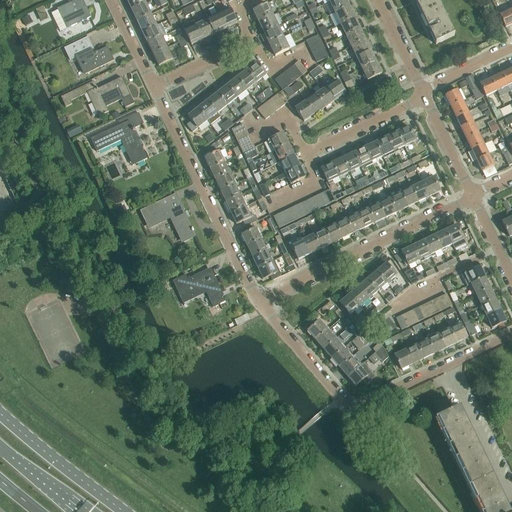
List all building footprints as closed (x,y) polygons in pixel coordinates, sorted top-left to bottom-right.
[(67,0),(69,5),(58,10),(67,30),(91,18),(82,0),(67,0)] [(143,0),(126,0),(132,11),(146,5),(143,0)] [(345,0),(336,0),(330,3),(335,15),(349,8),(345,0)] [(436,0),(413,0),(422,17),(441,8),(436,0)] [(146,5),(132,11),(137,23),(151,16),(146,5)] [(253,12),(259,24),(273,17),(267,5),(253,12)] [(349,8),(335,15),(341,26),(354,19),(349,8)] [(441,8),(422,17),(436,46),(455,37),(441,8)] [(230,10),(219,16),(225,30),(237,24),(230,10)] [(511,25),(511,14),(511,12),(499,17),(505,29),(511,25)] [(151,16),(137,23),(142,34),(156,27),(151,16)] [(219,16),(207,21),(214,35),(225,30),(219,16)] [(29,17),(22,20),(25,27),(33,23),(29,17)] [(273,17),(259,24),(264,35),(278,28),(273,17)] [(354,19),(341,26),(346,37),(360,30),(354,19)] [(207,21),(196,27),(203,41),(214,35),(207,21)] [(194,22),(182,27),(191,46),(203,41),(196,27),(194,22)] [(156,27),(142,34),(148,45),(162,38),(156,27)] [(278,28),(264,35),(270,46),(284,39),(278,28)] [(360,30),(346,37),(351,48),(365,41),(360,30)] [(306,42),(309,48),(321,42),(318,37),(306,42)] [(88,38),(64,50),(67,55),(70,61),(75,59),(84,76),(85,76),(114,62),(107,49),(96,54),(94,55),(86,40),(88,39),(88,38)] [(162,38),(148,45),(153,56),(167,49),(162,38)] [(284,39),(270,46),(275,57),(289,51),(284,39)] [(365,41),(351,48),(357,59),(371,52),(365,41)] [(321,42),(309,48),(311,53),(323,48),(321,42)] [(323,48),(311,53),(314,59),(326,53),(323,48)] [(167,49),(153,56),(159,68),(176,59),(174,53),(170,55),(167,49)] [(371,52),(357,59),(362,70),(376,64),(371,52)] [(326,53),(314,59),(317,64),(328,58),(326,53)] [(299,63),(294,66),(302,77),(307,73),(299,63)] [(257,64),(247,72),(257,84),(267,76),(257,64)] [(376,64),(362,70),(368,82),(382,75),(376,64)] [(294,66),(289,70),(297,80),(302,77),(294,66)] [(318,68),(314,71),(318,77),(322,74),(318,68)] [(289,70),(285,74),(292,84),(297,80),(289,70)] [(511,70),(502,75),(508,87),(511,85),(511,70)] [(318,77),(314,71),(310,74),(314,80),(318,77)] [(247,72),(237,79),(247,91),(257,84),(247,72)] [(285,74),(280,78),(288,88),(292,84),(285,74)] [(502,75),(491,80),(497,92),(508,87),(502,75)] [(288,88),(280,78),(275,81),(283,92),(288,88)] [(472,92),(477,89),(472,78),(466,81),(472,92)] [(94,82),(61,98),(66,108),(72,105),(71,102),(88,94),(99,118),(108,113),(106,108),(121,100),(125,109),(134,105),(122,79),(98,90),(94,82)] [(237,79),(227,87),(237,99),(247,91),(237,79)] [(497,92),(491,80),(480,86),(486,98),(497,92)] [(465,81),(459,85),(462,90),(468,87),(465,81)] [(337,82),(326,89),(335,102),(346,95),(337,82)] [(298,83),(294,87),(298,92),(303,89),(298,83)] [(227,87),(218,94),(227,107),(237,99),(227,87)] [(298,92),(294,87),(290,90),(294,95),(298,92)] [(326,89),(316,96),(325,109),(335,102),(326,89)] [(268,90),(264,93),(268,99),(272,95),(268,90)] [(445,97),(451,108),(463,102),(457,91),(445,97)] [(268,99),(264,93),(260,96),(264,102),(268,99)] [(218,94),(208,102),(218,114),(227,107),(218,94)] [(277,96),(272,100),(280,109),(285,106),(277,96)] [(316,96),(306,103),(315,116),(325,109),(316,96)] [(272,100),(268,103),(275,113),(280,109),(272,100)] [(208,102),(198,110),(208,122),(211,126),(221,118),(218,114),(208,102)] [(463,102),(451,108),(456,119),(468,113),(463,102)] [(268,103),(263,107),(270,117),(275,113),(268,103)] [(315,116),(306,103),(295,110),(304,123),(315,116)] [(249,105),(244,108),(249,114),(253,111),(249,105)] [(270,117),(263,107),(258,111),(265,121),(270,117)] [(249,114),(244,108),(240,112),(245,117),(249,114)] [(208,122),(198,110),(188,118),(192,123),(187,126),(193,134),(208,122)] [(468,113),(456,119),(461,130),(473,124),(468,113)] [(97,137),(91,140),(97,153),(121,142),(133,167),(147,160),(134,132),(135,132),(134,130),(144,125),(139,114),(119,124),(121,128),(117,130),(116,128),(110,131),(110,133),(98,139),(97,137)] [(229,121),(225,124),(229,129),(233,126),(229,121)] [(229,129),(225,124),(221,127),(225,133),(229,129)] [(473,124),(461,130),(466,141),(478,135),(473,124)] [(79,126),(67,132),(71,140),(83,134),(79,126)] [(232,131),(235,137),(246,131),(243,126),(232,131)] [(409,128),(398,133),(404,147),(416,142),(415,141),(417,140),(415,134),(412,136),(409,128)] [(246,131),(235,137),(238,142),(249,137),(246,131)] [(398,133),(387,138),(394,153),(404,147),(398,133)] [(269,142),(274,153),(289,146),(283,135),(269,142)] [(478,135),(466,141),(472,151),(484,146),(478,135)] [(205,139),(209,145),(214,142),(209,136),(205,139)] [(249,137),(238,142),(240,148),(252,143),(249,137)] [(387,138),(376,144),(383,158),(384,160),(395,155),(394,153),(387,138)] [(252,143),(240,148),(243,154),(254,148),(252,143)] [(376,144),(365,149),(372,163),(373,165),(377,163),(376,161),(383,158),(376,144)] [(289,146),(274,153),(280,164),(294,157),(289,146)] [(484,146),(472,151),(477,162),(489,156),(484,146)] [(247,153),(243,154),(249,166),(252,164),(253,163),(251,160),(258,157),(255,149),(247,153)] [(365,149),(354,154),(361,168),(362,170),(373,165),(372,163),(365,149)] [(205,160),(210,171),(225,164),(219,153),(205,160)] [(511,160),(509,153),(503,156),(509,167),(511,165),(511,160)] [(354,154),(343,159),(350,174),(351,176),(355,174),(354,172),(361,168),(354,154)] [(489,156),(477,162),(482,173),(494,168),(489,156)] [(280,164),(278,165),(280,169),(282,168),(285,174),(300,167),(294,157),(280,164)] [(336,162),(332,164),(339,179),(340,181),(344,179),(343,177),(350,174),(343,159),(341,158),(336,160),(336,162)] [(225,164),(210,171),(215,182),(230,175),(225,164)] [(332,164),(321,170),(328,184),(329,186),(333,184),(332,182),(339,179),(332,164)] [(300,167),(285,174),(283,175),(286,179),(287,179),(291,186),(305,178),(300,167)] [(230,175),(215,182),(221,193),(235,186),(237,185),(235,181),(233,182),(230,175)] [(426,180),(421,182),(429,198),(440,193),(437,185),(439,184),(436,179),(434,180),(433,178),(426,182),(426,180)] [(417,184),(418,186),(411,189),(418,203),(429,198),(421,182),(417,184)] [(264,185),(259,188),(264,198),(269,196),(264,185)] [(235,186),(221,193),(226,204),(240,197),(235,186)] [(411,189),(400,194),(407,209),(418,203),(411,189)] [(330,191),(324,194),(330,205),(335,202),(334,198),(330,191)] [(396,197),(390,199),(390,200),(397,214),(407,209),(400,194),(399,192),(395,195),(396,197)] [(324,194),(319,196),(324,208),(330,205),(324,194)] [(177,195),(140,212),(143,220),(146,219),(150,227),(171,217),(184,243),(196,238),(183,211),(184,211),(177,195)] [(319,196),(313,199),(318,210),(324,208),(319,196)] [(240,197),(226,204),(231,215),(246,208),(240,197)] [(389,198),(378,203),(379,205),(386,219),(397,214),(390,200),(390,199),(389,198)] [(313,199),(307,202),(313,213),(318,210),(313,199)] [(307,202),(302,204),(307,216),(313,213),(307,202)] [(302,204),(296,207),(302,218),(307,216),(302,204)] [(379,205),(368,210),(375,224),(386,219),(379,205)] [(296,207),(291,210),(296,221),(302,218),(296,207)] [(246,208),(231,215),(236,226),(253,218),(251,213),(249,214),(246,208)] [(367,208),(356,213),(356,214),(364,230),(375,224),(368,210),(367,208)] [(291,210),(285,212),(290,224),(296,221),(291,210)] [(285,212),(279,215),(285,226),(290,224),(285,212)] [(352,216),(353,217),(346,221),(353,235),(364,230),(356,214),(352,216)] [(285,226),(279,215),(274,218),(279,229),(285,226)] [(256,217),(243,223),(245,228),(258,222),(256,217)] [(277,233),(271,219),(267,221),(274,235),(277,233)] [(341,221),(341,223),(335,226),(342,240),(353,235),(346,221),(345,219),(341,221)] [(511,236),(511,219),(502,224),(509,238),(511,236)] [(335,226),(324,231),(331,245),(342,240),(335,226)] [(445,232),(452,246),(454,250),(466,245),(463,239),(465,238),(463,233),(460,234),(456,226),(445,232)] [(256,230),(242,237),(247,248),(261,241),(263,240),(261,236),(259,237),(256,230)] [(324,231),(313,236),(320,251),(331,245),(324,231)] [(445,232),(434,237),(441,251),(452,246),(445,232)] [(313,236),(302,242),(309,256),(320,251),(313,236)] [(435,254),(441,251),(434,237),(423,242),(431,258),(436,256),(435,254)] [(261,241),(247,248),(252,259),(267,252),(270,250),(268,246),(265,247),(261,241)] [(309,256),(302,242),(291,247),(298,261),(309,256)] [(423,242),(413,247),(420,264),(431,258),(423,242)] [(413,247),(401,253),(405,261),(403,262),(405,267),(408,266),(408,267),(415,264),(416,266),(420,264),(413,247)] [(267,252),(252,259),(258,270),(272,263),(267,252)] [(272,263),(258,270),(263,281),(277,274),(272,263)] [(386,264),(377,272),(387,285),(396,277),(386,264)] [(480,268),(462,276),(467,287),(471,286),(485,279),(480,268)] [(412,270),(404,274),(412,286),(424,280),(422,276),(416,279),(412,270)] [(187,283),(184,277),(173,282),(183,303),(205,292),(213,309),(225,303),(210,272),(187,283)] [(377,272),(367,280),(378,292),(387,285),(377,272)] [(485,279),(471,286),(476,297),(490,290),(485,279)] [(367,280),(358,288),(369,300),(378,292),(367,280)] [(358,288),(349,296),(360,308),(369,300),(358,288)] [(401,288),(395,293),(398,297),(404,291),(401,288)] [(476,297),(474,298),(476,301),(478,301),(481,308),(496,301),(490,290),(476,297)] [(446,295),(441,298),(446,309),(452,307),(446,295)] [(360,308),(349,296),(340,304),(350,316),(349,317),(353,322),(358,317),(354,313),(360,308)] [(392,296),(385,301),(388,305),(395,299),(392,296)] [(441,298),(435,301),(441,312),(446,309),(441,298)] [(435,301),(429,303),(435,315),(441,312),(435,301)] [(481,308),(479,309),(481,312),(483,311),(486,318),(501,312),(496,301),(481,308)] [(330,302),(321,310),(325,315),(334,307),(330,302)] [(429,303),(424,306),(429,317),(435,315),(429,303)] [(382,304),(376,309),(379,313),(385,307),(382,304)] [(424,306),(418,309),(424,320),(429,317),(424,306)] [(418,309),(413,311),(418,323),(424,320),(418,309)] [(344,317),(339,311),(335,314),(341,320),(344,317)] [(413,311),(407,314),(413,325),(418,323),(413,311)] [(373,312),(367,317),(370,320),(376,315),(373,312)] [(501,312),(486,318),(492,330),(506,323),(501,312)] [(407,314),(402,317),(407,328),(413,325),(407,314)] [(407,328),(402,317),(396,320),(401,331),(407,328)] [(352,326),(347,320),(343,323),(349,329),(352,326)] [(362,320),(355,325),(359,330),(365,324),(362,320)] [(319,322),(307,333),(316,342),(328,331),(329,330),(326,326),(324,328),(319,322)] [(460,325),(449,330),(456,345),(467,339),(460,325)] [(472,325),(466,328),(470,338),(477,335),(472,325)] [(360,335),(355,329),(351,332),(357,338),(360,335)] [(449,330),(438,335),(445,350),(456,345),(449,330)] [(328,331),(316,342),(324,351),(336,340),(335,340),(337,339),(334,335),(332,337),(328,331)] [(437,333),(426,339),(427,341),(434,355),(445,350),(438,335),(437,333)] [(368,344),(362,338),(359,341),(365,347),(368,344)] [(336,340),(324,351),(331,360),(343,350),(345,348),(342,345),(340,346),(336,340)] [(427,341),(416,346),(423,360),(434,355),(427,341)] [(411,346),(412,348),(406,351),(413,366),(423,360),(416,346),(416,344),(411,346)] [(373,350),(376,353),(382,348),(379,345),(373,350)] [(382,348),(376,353),(375,355),(382,364),(388,358),(385,351),(382,348)] [(401,351),(401,353),(394,357),(395,357),(399,366),(401,371),(413,366),(406,351),(405,351),(404,349),(401,351)] [(343,350),(331,360),(339,369),(351,359),(353,357),(350,354),(348,355),(343,350)] [(351,359),(339,369),(347,378),(362,366),(359,362),(356,364),(351,359)] [(363,365),(362,366),(347,378),(355,388),(363,381),(366,385),(375,378),(363,365)] [(509,511),(460,409),(446,416),(436,421),(436,422),(436,421),(480,511),(509,511)]
